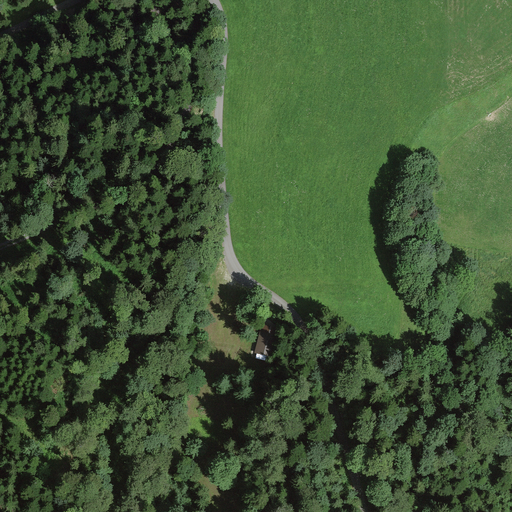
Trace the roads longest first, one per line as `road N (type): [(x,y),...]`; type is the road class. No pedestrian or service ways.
road 1 (track): [(213,0),(223,34),(218,144),(228,250),(240,273),(306,332),(363,511)]
road 2 (track): [(0,247),(128,192),(165,159),(187,115),(191,75),(150,0)]
road 3 (track): [(113,511),(98,271),(39,231)]
road 4 (track): [(0,411),(48,470),(59,511)]
